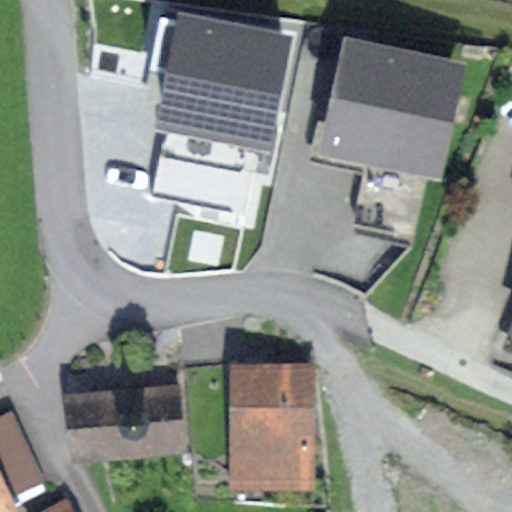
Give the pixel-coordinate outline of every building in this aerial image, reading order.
[(160,16),(150,69),(162,71),(173,74),(164,122),(166,122),(260,141),(263,142),(284,41),(160,16)] [(452,70),(353,49),(332,147),(351,151),(369,155),(429,168),(431,168),(452,70)] [(244,218),(260,141),(166,122),(150,199),(244,218)] [(414,237),(429,168),(369,155),(355,224),(414,237)] [(305,376),(238,376),(239,473),(306,472),(305,376)] [(179,390),(81,398),(85,458),(183,451),(179,390)]
